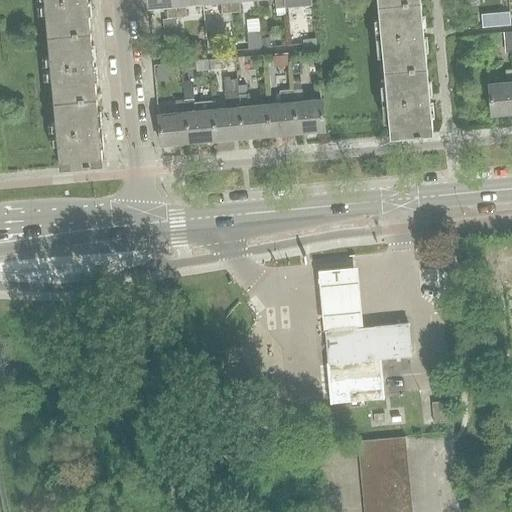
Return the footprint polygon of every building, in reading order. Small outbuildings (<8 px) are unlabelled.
[(44,0),(48,35),(90,31),(87,0),(44,0)] [(174,0),(147,0),(148,10),(166,8),(167,19),(175,19),(177,18),(174,0)] [(174,0),(177,18),(186,18),(185,6),(202,4),(201,0),(174,0)] [(201,0),(202,4),(220,3),(221,14),(230,13),(228,0),(201,0)] [(228,0),(230,13),(239,13),(238,1),(245,0),(228,0)] [(274,0),(275,9),(284,9),(283,0),(274,0)] [(283,0),(284,9),(293,8),(292,0),(283,0)] [(384,70),(426,67),(420,1),(378,4),(384,70)] [(509,25),(508,13),(499,14),(500,26),(509,25)] [(167,19),(163,20),(164,32),(176,31),(175,19),(167,19)] [(96,97),(90,31),(48,35),(54,101),(96,97)] [(259,32),(247,33),(249,50),(261,49),(259,32)] [(215,38),(207,39),(208,53),(215,53),(215,38)] [(270,38),(261,39),(262,49),(271,48),(270,38)] [(315,39),(303,40),(304,48),(316,47),(315,39)] [(287,56),(273,57),(274,67),(288,67),(287,56)] [(168,65),(158,65),(159,81),(169,80),(168,65)] [(384,70),(390,136),(431,133),(426,67),(384,70)] [(490,115),(511,112),(511,70),(505,71),(506,82),(487,83),(490,115)] [(230,109),(212,110),(215,140),(242,138),(239,90),(238,81),(227,82),(230,109)] [(184,101),(188,143),(215,140),(212,110),(195,112),(192,88),(184,89),(185,101),(184,101)] [(239,90),(242,138),(269,135),(266,105),(249,106),(247,89),(239,90)] [(296,133),(323,130),(320,99),(303,101),(302,89),(292,90),(296,133)] [(284,103),(266,105),(269,135),(296,133),(292,90),(283,91),(284,103)] [(61,167),(102,164),(96,97),(54,101),(61,167)] [(177,114),(158,116),(161,145),(188,143),(184,101),(176,102),(177,114)] [(322,330),(363,327),(360,290),(358,264),(317,267),(319,293),(322,330)] [(511,276),(487,279),(501,425),(511,423),(511,276)] [(382,387),(381,378),(380,360),(410,357),(407,323),(375,327),(375,326),(363,327),(322,330),(327,391),(328,404),(383,399),(382,387)] [(449,425),(447,405),(430,406),(432,427),(449,425)] [(383,450),(407,448),(406,437),(382,439),(383,450)] [(358,442),(359,452),(383,450),(382,439),(358,442)] [(407,448),(383,450),(384,461),(408,459),(407,448)] [(360,463),(384,461),(383,450),(359,452),(360,463)] [(408,459),(384,461),(385,472),(409,470),(408,459)] [(385,472),(384,461),(360,463),(361,474),(385,472)] [(409,470),(385,472),(386,483),(410,480),(409,470)] [(362,485),(386,483),(385,472),(361,474),(362,485)] [(473,483),(472,473),(462,474),(463,484),(473,483)] [(410,480),(386,483),(387,493),(411,491),(410,480)] [(387,493),(386,483),(362,485),(363,496),(387,493)] [(411,491),(387,493),(388,504),(412,502),(411,491)] [(364,507),(388,504),(387,493),(363,496),(364,507)] [(388,504),(388,511),(412,511),(412,502),(388,504)]
